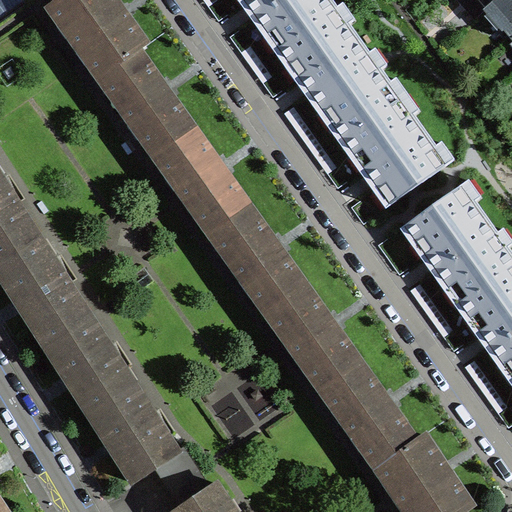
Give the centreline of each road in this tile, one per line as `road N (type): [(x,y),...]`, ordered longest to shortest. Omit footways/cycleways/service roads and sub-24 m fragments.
road 1 (residential): [(181,0),(511,462)]
road 2 (residential): [(0,381),(83,511)]
